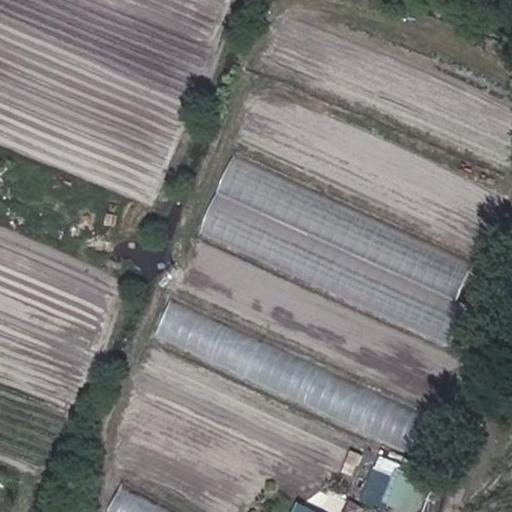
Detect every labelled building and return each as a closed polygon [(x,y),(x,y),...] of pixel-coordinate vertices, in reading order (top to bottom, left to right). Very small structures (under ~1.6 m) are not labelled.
[(234,160),(203,236),(444,335),(450,322),(410,306),(420,281),(463,298),(478,259),(234,160)] [(173,303),(157,339),(423,451),(438,414),(173,303)] [(416,511),(429,471),(380,454),(367,495),(416,511)] [(174,511),(124,487),(110,511),(174,511)] [(326,511),(300,500),(294,511),(326,511)]
